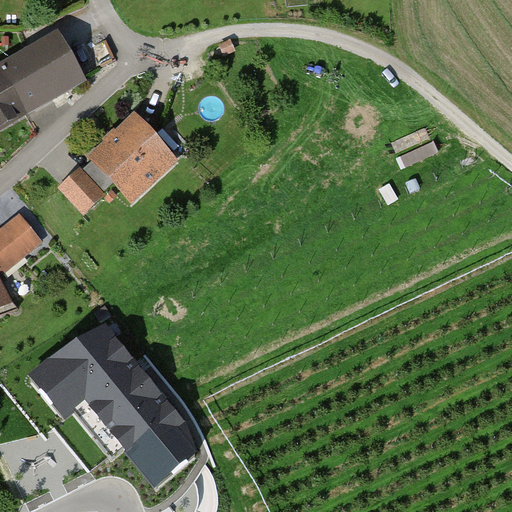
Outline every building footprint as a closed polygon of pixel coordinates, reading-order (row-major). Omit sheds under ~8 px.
[(0,134),(81,92),(55,44),(0,72),(0,134)] [(179,162),(135,115),(115,132),(114,130),(101,142),(103,144),(87,159),(131,206),(179,162)] [(106,197),(80,169),(57,190),(83,218),(104,199),(106,197)] [(106,197),(104,199),(110,206),(119,198),(113,191),(106,197)] [(18,222),(0,235),(0,275),(38,246),(18,222)] [(511,511),(511,258),(218,379),(272,511),(511,511)] [(184,426),(105,332),(54,363),(41,374),(74,413),(82,406),(102,430),(93,438),(115,462),(124,453),(150,481),(190,447),(184,426)]
